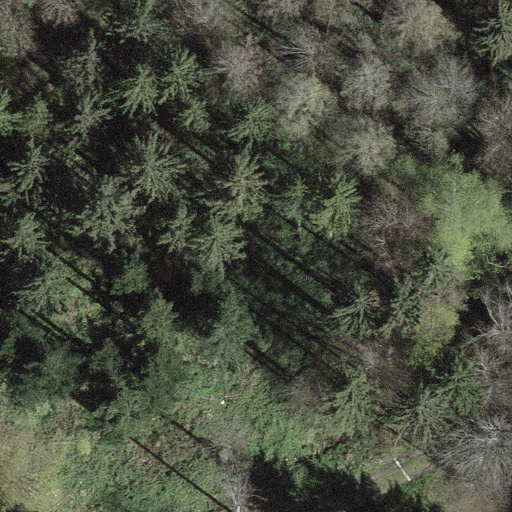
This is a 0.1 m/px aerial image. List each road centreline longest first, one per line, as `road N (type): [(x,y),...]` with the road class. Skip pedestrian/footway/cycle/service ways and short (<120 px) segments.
road 1 (track): [(0,104),(189,0)]
road 2 (track): [(323,511),(511,415)]
